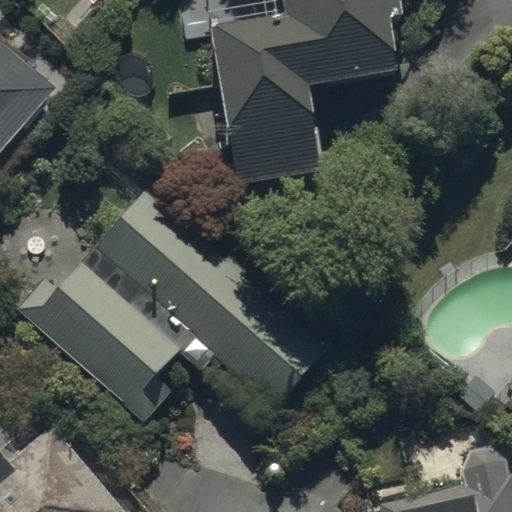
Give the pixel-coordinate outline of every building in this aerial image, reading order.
[(284,0),(290,34),(215,47),(222,90),(238,193),(323,179),(311,104),(402,90),(393,38),(406,36),(400,0),(284,0)] [(0,162),(56,98),(0,49),(0,162)] [(328,347),(144,187),(93,245),(107,258),(71,300),(44,276),(15,310),(144,422),(171,390),(154,375),(193,330),(278,404),(328,347)] [(0,511),(118,511),(54,436),(12,471),(2,460),(0,461),(0,511)] [(511,511),(511,473),(506,473),(504,457),(488,447),(468,450),(460,468),(464,485),(381,504),(382,511),(511,511)]
